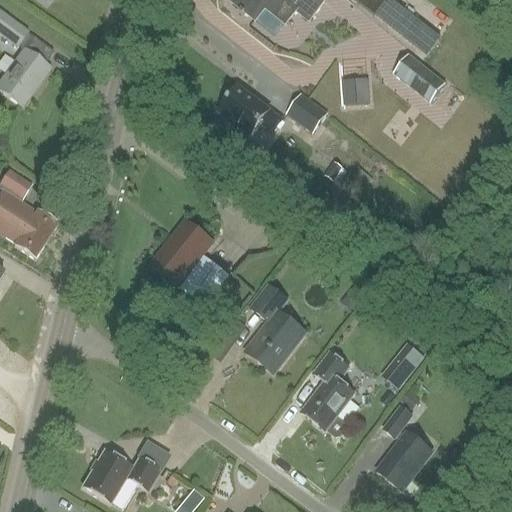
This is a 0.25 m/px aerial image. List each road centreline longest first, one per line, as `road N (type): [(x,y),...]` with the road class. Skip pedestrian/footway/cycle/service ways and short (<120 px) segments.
road 1 (secondary): [(63,322),(140,0)]
road 2 (unclassified): [(324,511),(63,322)]
road 3 (secondary): [(19,511),(63,322)]
